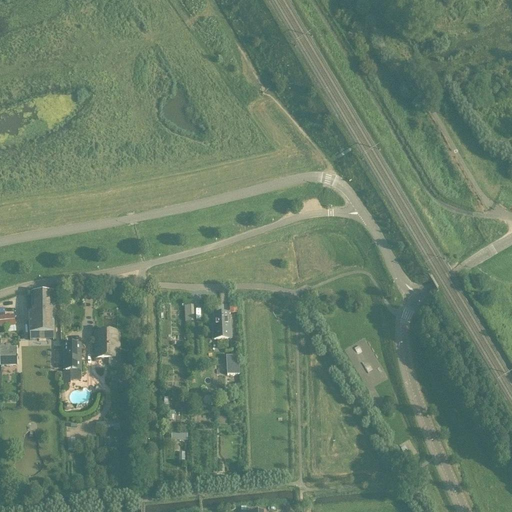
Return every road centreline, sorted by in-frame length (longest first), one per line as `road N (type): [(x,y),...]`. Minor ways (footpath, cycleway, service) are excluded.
road 1 (unclassified): [(365,214),(342,185),(305,180),(0,245)]
road 2 (unclassified): [(365,214),(292,222),(117,272)]
road 3 (tertiary): [(422,298),(405,324),(406,369),(466,511)]
road 4 (track): [(214,9),(267,91),(333,170),(330,181)]
road 5 (unclassified): [(295,297),(268,287),(158,285),(117,272)]
